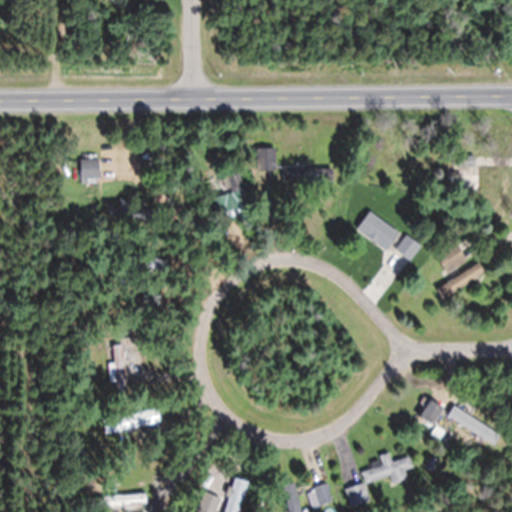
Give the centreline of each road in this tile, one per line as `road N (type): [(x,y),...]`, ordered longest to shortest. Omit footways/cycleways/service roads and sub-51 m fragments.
road 1 (residential): [(212,312),(255,270),(316,265),(344,277),(380,326),(379,384),(343,429),(316,441),(259,438),(234,423),(204,372),(212,312)]
road 2 (residential): [(511,97),(0,99)]
road 3 (residential): [(511,350),(384,356)]
